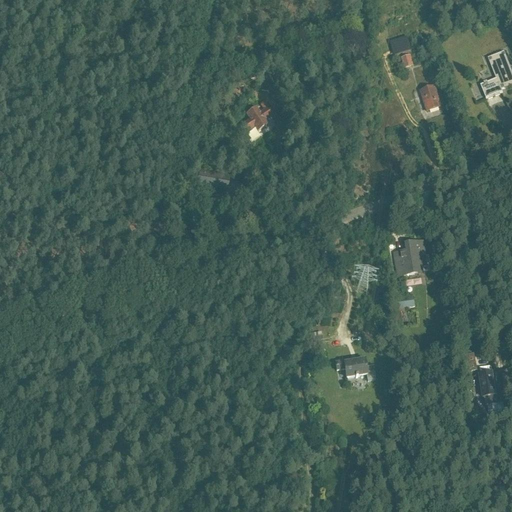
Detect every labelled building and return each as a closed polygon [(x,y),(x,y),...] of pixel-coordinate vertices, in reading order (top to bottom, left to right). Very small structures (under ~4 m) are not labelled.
[(396,54),(411,50),(408,40),(405,40),(404,39),(390,43),(392,49),(394,48),(395,52),(396,54)] [(434,55),(433,50),(423,52),(427,63),(436,60),(434,55)] [(496,81),(487,84),(484,85),(484,86),(480,87),(486,101),(495,97),(503,94),(501,91),(511,86),(511,73),(504,53),(488,60),(496,81)] [(404,69),(413,67),(411,56),(401,59),(404,69)] [(441,109),(435,88),(421,92),(427,113),(441,109)] [(260,114),(256,109),(246,116),(250,120),(240,127),(245,134),(255,127),(258,132),(267,125),(264,122),(272,117),(267,109),(260,114)] [(202,174),(200,184),(218,187),(219,178),(202,174)] [(425,266),(424,257),(422,244),(407,247),(408,254),(395,256),(399,278),(419,274),(418,267),(425,266)] [(413,297),(396,299),(397,310),(415,308),(413,297)] [(308,347),(323,345),(321,336),(307,339),(308,347)] [(477,372),(474,356),(462,358),(464,374),(477,372)] [(373,368),(366,368),(365,361),(364,361),(344,364),(345,372),(346,379),(367,376),(367,382),(375,381),(373,368)] [(490,374),(479,377),(485,398),(486,406),(504,404),(501,389),(495,390),(490,374)]
